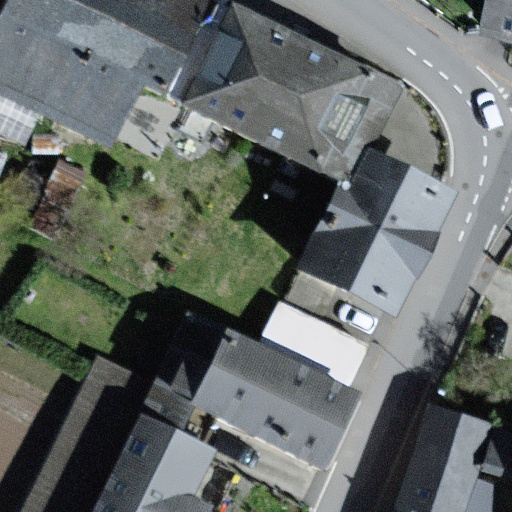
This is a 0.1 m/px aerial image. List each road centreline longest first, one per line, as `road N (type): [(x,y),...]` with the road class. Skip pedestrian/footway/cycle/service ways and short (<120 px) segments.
road 1 (residential): [(338,511),(478,190),(481,122)]
road 2 (residential): [(481,122),(456,87),(339,0)]
